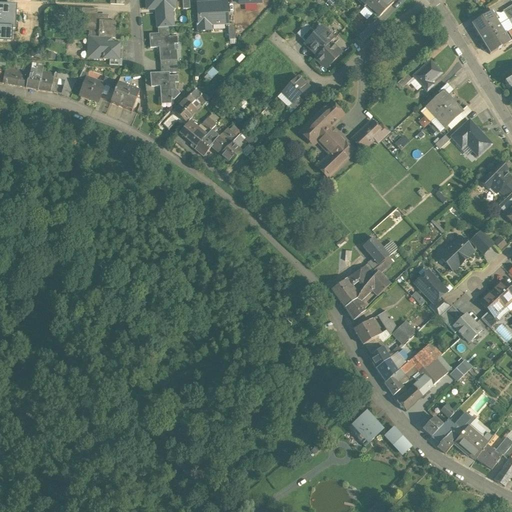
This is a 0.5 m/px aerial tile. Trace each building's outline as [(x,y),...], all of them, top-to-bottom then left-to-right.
[(146,0),(148,13),(157,12),(158,31),(168,30),(167,14),(171,14),(171,6),(174,6),(173,0),(146,0)] [(388,0),(372,0),(367,6),(379,17),(392,3),(388,0)] [(31,14),(31,1),(19,1),(20,14),(31,14)] [(228,4),(197,6),(198,34),(211,33),(211,27),(229,26),(228,4)] [(511,5),(502,12),(508,21),(511,18),(511,5)] [(0,30),(10,31),(14,31),(15,8),(0,6),(0,30)] [(491,13),(471,25),(479,39),(499,27),(491,13)] [(115,24),(105,24),(105,17),(97,17),(97,18),(84,17),(84,33),(91,33),(91,40),(109,40),(114,41),(115,24)] [(371,26),(359,38),(364,43),(376,31),(371,26)] [(306,44),(305,44),(309,48),(309,49),(317,57),(330,44),(334,40),(322,27),(315,34),(306,44)] [(499,27),(479,39),(489,55),(509,43),(499,27)] [(310,29),(301,39),(306,44),(315,34),(310,29)] [(0,42),(10,43),(10,31),(0,30),(0,42)] [(168,30),(158,31),(158,37),(149,37),(150,51),(159,50),(160,65),(170,64),(169,54),(174,54),(173,46),(177,46),(177,40),(168,40),(168,30)] [(119,47),(109,46),(109,40),(91,40),(88,40),(88,55),(96,56),(95,62),(109,63),(119,63),(119,62),(119,47)] [(317,57),(315,60),(326,70),(341,55),(330,44),(317,57)] [(430,63),(413,78),(427,93),(433,87),(430,84),(441,75),(430,63)] [(21,74),(5,70),(5,71),(4,81),(3,86),(17,89),(20,78),(21,74)] [(32,72),(22,70),(21,74),(20,78),(30,80),(31,76),(32,72)] [(48,78),(41,76),(41,78),(40,81),(37,93),(50,96),(50,95),(53,81),(53,80),(54,75),(48,74),(48,78)] [(70,80),(61,77),(54,75),(53,80),(53,81),(58,81),(65,83),(64,87),(72,91),(75,84),(70,81),(70,80)] [(30,80),(29,83),(27,83),(26,91),(37,93),(40,81),(35,80),(36,77),(31,76),(30,80)] [(161,76),(151,77),(151,91),(160,90),(161,105),(171,104),(171,94),(175,94),(175,93),(175,86),(178,86),(178,79),(169,79),(169,76),(161,76)] [(407,76),(397,84),(402,89),(411,81),(407,76)] [(30,80),(20,78),(17,89),(26,91),(27,83),(29,83),(30,80)] [(298,78),(282,94),(292,104),(293,104),(299,98),(308,89),(298,78)] [(104,88),(86,82),(80,100),(97,107),(99,102),(104,89),(104,88)] [(447,85),(438,94),(440,96),(443,94),(446,97),(452,91),(447,85)] [(72,91),(64,87),(63,90),(61,98),(68,100),(72,91)] [(139,96),(117,87),(115,93),(110,106),(132,115),(139,96)] [(115,93),(104,89),(99,102),(110,106),(115,93)] [(196,92),(174,115),(180,120),(186,126),(197,114),(194,111),(196,109),(196,110),(199,107),(202,110),(207,104),(196,92)] [(175,94),(171,94),(171,104),(174,104),(180,97),(175,93),(175,94)] [(440,96),(428,107),(437,117),(452,104),(446,97),(443,94),(440,96)] [(299,98),(293,104),(292,104),(288,108),(293,113),(303,103),(299,98)] [(354,153),(330,129),(343,117),(330,104),(299,134),(307,143),(312,139),(330,157),(317,170),(326,180),(354,153)] [(460,113),(452,104),(437,117),(446,127),(458,116),(461,113),(460,113)] [(466,107),(460,113),(461,113),(458,116),(462,121),(471,113),(466,107)] [(172,118),(163,128),(168,133),(177,123),(172,118)] [(186,126),(180,120),(177,123),(183,129),(186,126)] [(215,127),(207,120),(202,126),(208,131),(210,133),(215,127)] [(491,146),(469,122),(452,138),(459,147),(464,142),(478,157),(491,146)] [(371,123),(352,141),(362,151),(381,133),(371,123)] [(206,138),(190,125),(180,136),(193,146),(191,149),(194,152),(203,142),(206,138)] [(229,133),(227,131),(218,140),(228,149),(232,146),(239,138),(240,136),(232,129),(229,133)] [(255,143),(244,132),(240,136),(239,138),(243,141),(249,147),(250,148),(255,143)] [(206,138),(203,142),(211,150),(218,140),(210,133),(208,134),(206,138)] [(405,136),(395,144),(400,150),(411,142),(405,136)] [(445,136),(435,145),(439,150),(449,141),(445,136)] [(239,138),(232,146),(234,148),(238,144),(239,145),(243,141),(239,138)] [(228,149),(218,140),(211,150),(210,151),(219,158),(228,149)] [(203,142),(194,152),(204,160),(210,151),(211,150),(203,142)] [(228,149),(219,158),(230,167),(241,155),(234,148),(232,146),(228,149)] [(241,155),(246,160),(254,152),(250,148),(249,147),(241,155)] [(499,164),(480,182),(487,190),(490,187),(495,194),(499,190),(509,180),(510,179),(504,173),(506,171),(499,164)] [(511,183),(509,180),(499,190),(504,196),(504,197),(508,201),(511,198),(511,183)] [(511,198),(508,201),(500,209),(504,213),(511,205),(511,198)] [(511,205),(504,213),(503,214),(511,223),(511,205)] [(397,208),(392,213),(395,216),(400,212),(397,208)] [(481,232),(471,242),(483,255),(493,245),(481,232)] [(459,238),(441,255),(447,261),(444,264),(452,272),(459,266),(460,267),(467,260),(467,259),(473,253),(459,238)] [(499,238),(494,243),(500,250),(505,245),(499,238)] [(387,256),(373,240),(362,249),(372,260),(378,267),(390,256),(389,254),(387,256)] [(342,241),(335,247),(338,250),(345,244),(342,241)] [(414,242),(409,246),(413,251),(418,247),(414,242)] [(358,243),(352,248),(355,252),(361,247),(358,243)] [(399,244),(391,250),(389,254),(390,256),(401,246),(399,244)] [(378,267),(372,260),(367,265),(373,272),(377,269),(378,267)] [(378,267),(377,269),(381,273),(388,267),(384,262),(378,267)] [(364,268),(359,272),(344,282),(349,289),(358,282),(364,290),(373,279),(364,268)] [(443,289),(427,273),(416,283),(416,287),(432,304),(433,305),(439,299),(440,298),(437,295),(443,289)] [(364,290),(359,296),(363,300),(371,293),(377,299),(389,287),(377,274),(364,290)] [(349,289),(344,282),(331,292),(344,310),(357,300),(356,299),(349,289)] [(501,283),(491,293),(504,307),(511,299),(511,293),(509,291),(501,283)] [(504,307),(491,293),(480,303),(487,312),(493,317),(504,307)] [(439,299),(433,305),(432,304),(428,308),(438,319),(448,310),(439,299)] [(357,300),(344,310),(353,324),(365,314),(363,312),(364,311),(361,306),(359,304),(357,300)] [(448,310),(438,319),(447,328),(460,315),(451,307),(448,310)] [(487,312),(480,319),(490,329),(498,321),(493,317),(487,312)] [(396,331),(385,313),(377,318),(386,332),(383,334),(387,340),(392,335),(396,331)] [(467,345),(481,332),(466,316),(452,329),(467,345)] [(368,323),(353,332),(362,347),(373,340),(377,338),(376,338),(368,323)] [(396,331),(392,335),(402,346),(414,334),(404,324),(396,331)] [(383,334),(376,338),(377,338),(373,340),(377,346),(381,344),(382,346),(382,345),(387,340),(383,334)] [(373,340),(363,347),(370,358),(380,351),(377,346),(373,340)] [(410,361),(408,363),(413,369),(418,374),(426,369),(436,361),(424,348),(410,361)] [(370,358),(369,360),(376,371),(389,361),(382,349),(380,351),(370,358)] [(401,352),(397,356),(405,365),(408,363),(410,361),(401,352)] [(389,361),(376,371),(385,385),(394,376),(397,373),(389,361)] [(436,361),(426,369),(418,374),(422,379),(423,379),(426,383),(429,380),(434,386),(447,374),(436,361)] [(405,365),(399,372),(403,377),(413,369),(408,363),(405,365)] [(461,365),(449,376),(457,383),(468,372),(461,365)] [(403,377),(399,382),(398,384),(400,387),(406,386),(407,384),(418,374),(413,369),(403,377)] [(403,377),(399,372),(397,373),(394,376),(399,382),(403,377)] [(418,374),(407,384),(406,386),(405,386),(410,391),(412,389),(422,379),(418,374)] [(399,382),(394,376),(385,385),(384,385),(393,398),(399,392),(400,387),(398,384),(399,382)] [(422,379),(412,389),(421,398),(434,386),(429,380),(426,383),(423,379),(422,379)] [(410,391),(397,403),(396,404),(405,414),(421,398),(412,389),(410,391)] [(489,396),(484,401),(488,404),(492,399),(489,396)] [(453,415),(445,407),(440,412),(441,414),(448,420),(453,415)] [(465,416),(458,410),(453,415),(457,419),(460,422),(465,416)] [(383,431),(366,413),(348,430),(365,448),(383,431)] [(457,419),(453,415),(448,420),(450,422),(453,424),(457,419)] [(465,416),(460,422),(462,424),(455,430),(462,435),(467,429),(473,422),(465,416)] [(433,419),(422,431),(430,439),(442,427),(433,419)] [(450,435),(442,427),(430,439),(439,446),(450,435)] [(480,441),(467,429),(462,435),(458,440),(454,444),(453,445),(468,458),(482,443),(480,441)] [(393,447),(401,439),(393,430),(384,438),(393,447)] [(462,435),(455,430),(451,434),(454,437),(458,440),(462,435)] [(450,435),(439,446),(439,447),(436,450),(444,456),(447,453),(446,453),(453,445),(454,444),(450,442),(453,438),(450,435)] [(486,435),(480,441),(482,443),(486,447),(491,440),(486,435)] [(511,444),(511,445),(505,440),(495,453),(492,451),(491,453),(485,449),(475,461),(490,473),(501,459),(506,463),(509,460),(511,455),(511,444)] [(482,443),(468,458),(474,463),(475,461),(485,449),(486,447),(482,443)] [(511,457),(510,460),(509,460),(493,483),(503,489),(511,475),(511,457)] [(385,503),(379,508),(383,511),(388,511),(391,509),(385,503)]
